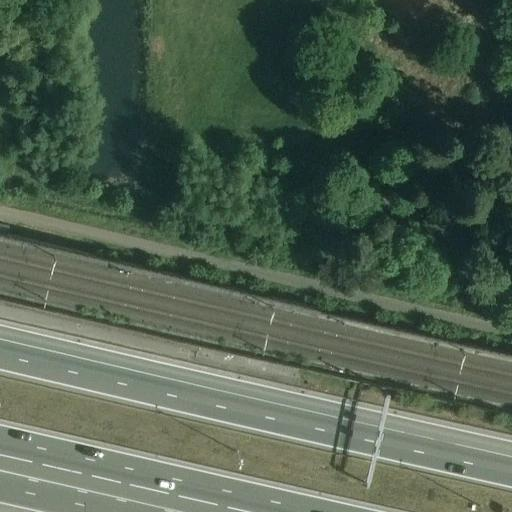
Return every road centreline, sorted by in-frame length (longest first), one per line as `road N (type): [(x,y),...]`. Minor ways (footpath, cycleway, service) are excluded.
road 1 (motorway): [(511,470),(0,355)]
road 2 (motorway): [(0,444),(240,498)]
road 3 (motorway): [(0,472),(146,499),(240,498)]
